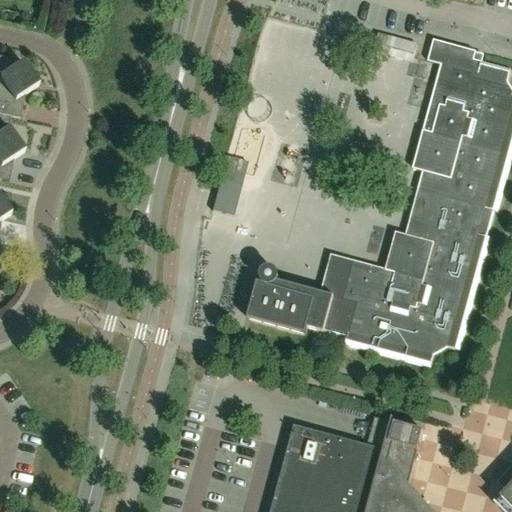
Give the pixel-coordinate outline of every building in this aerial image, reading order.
[(417,45),(378,34),(374,47),(373,52),(412,63),(413,59),(417,45)] [(413,210),(493,232),(511,160),(511,90),(508,83),(511,71),(482,63),(483,57),(475,55),(476,53),(434,42),(428,62),(442,65),(413,171),(423,174),(413,210)] [(0,115),(10,118),(19,120),(24,96),(38,87),(23,63),(0,58),(0,115)] [(0,180),(8,183),(13,160),(24,153),(9,130),(0,127),(0,180)] [(232,185),(238,162),(227,159),(220,182),(232,185)] [(0,222),(11,216),(0,199),(0,222)] [(483,268),(493,232),(413,210),(406,237),(396,234),(386,271),(331,257),(321,294),(278,283),(278,279),(276,274),(273,271),(269,270),(265,270),(262,273),(260,276),(260,281),(262,285),(258,284),(248,321),(306,335),(308,330),(323,334),(324,332),(348,338),(346,347),(431,369),(434,358),(448,349),(460,353),(483,268)] [(432,511),(409,487),(424,433),(375,420),(368,447),(295,428),(271,511),(432,511)] [(511,471),(499,485),(508,493),(501,500),(511,511),(511,471)]
